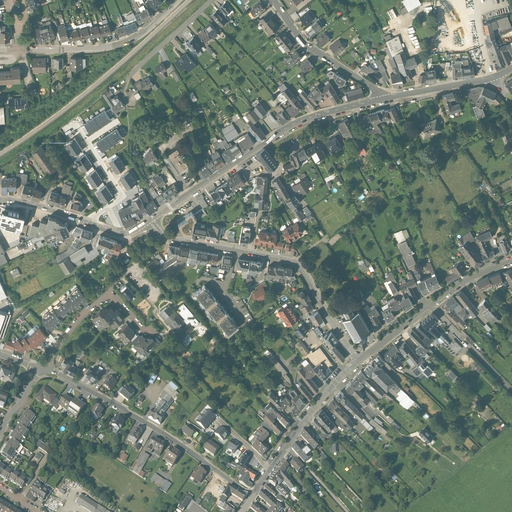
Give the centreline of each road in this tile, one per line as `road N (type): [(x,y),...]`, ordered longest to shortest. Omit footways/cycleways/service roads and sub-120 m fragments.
road 1 (residential): [(148,220),(164,235),(293,261),(359,360)]
road 2 (residential): [(253,493),(123,408),(42,369)]
road 3 (secondary): [(148,220),(309,118)]
road 4 (residential): [(511,260),(455,286),(359,360)]
road 5 (residential): [(176,0),(120,44),(21,49)]
road 6 (tertiary): [(387,98),(304,44),(272,0)]
road 7 (residential): [(212,0),(129,78),(125,107)]
road 8 (residential): [(69,129),(75,125),(123,197),(86,222)]
